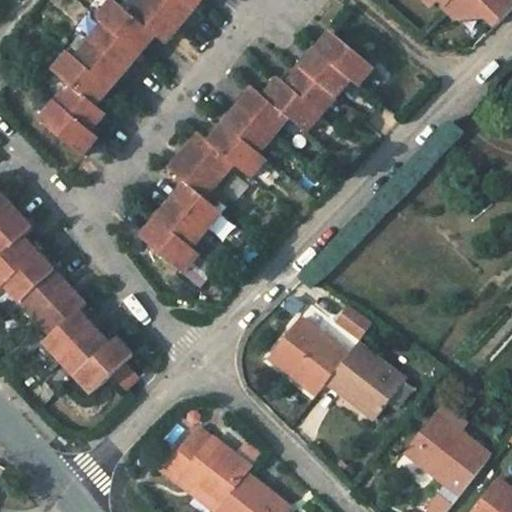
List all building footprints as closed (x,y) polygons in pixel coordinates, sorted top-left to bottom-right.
[(183,0),(144,0),(131,16),(156,37),(165,45),(179,29),(195,10),(183,0)] [(203,0),(183,0),(195,10),(203,1),(203,0)] [(423,0),(433,9),(441,1),(440,0),(423,0)] [(497,27),(510,14),(511,11),(511,0),(440,0),(441,1),(449,8),(455,2),(473,20),(488,19),(497,27)] [(106,26),(140,55),(148,46),(156,37),(131,16),(114,2),(98,20),(106,26)] [(449,8),(447,10),(458,21),(473,20),(455,2),(449,8)] [(106,26),(92,43),(126,72),(134,62),(140,55),(106,26)] [(325,43),(317,52),(352,81),(359,87),(374,68),(332,34),(325,43)] [(126,72),(92,43),(76,62),(111,90),(118,81),(126,72)] [(309,61),(302,69),(337,98),(352,81),(317,52),(309,61)] [(104,98),(111,90),(76,62),(68,55),(54,72),(71,86),(97,107),(104,98)] [(287,86),(322,116),(337,98),(302,69),(293,79),(287,86)] [(273,89),(264,98),(290,120),(307,134),(322,116),(287,86),(280,80),(273,89)] [(97,107),(71,86),(56,104),(91,133),(99,123),(106,115),(97,107)] [(290,120),(264,98),(255,90),(248,98),(240,108),(275,137),(290,120)] [(99,139),(91,133),(56,104),(42,121),(84,156),(90,150),(99,139)] [(260,154),(275,137),(240,108),(232,116),(225,125),(260,154)] [(431,152),(448,160),(465,128),(447,119),(431,152)] [(260,154),(225,125),(217,134),(209,143),(235,164),(252,179),(267,160),(260,154)] [(205,199),(235,164),(209,143),(200,135),(188,150),(170,170),(188,185),(205,199)] [(172,203),(207,232),(222,214),(205,199),(188,185),(180,194),(172,203)] [(0,228),(17,213),(8,203),(2,196),(0,197),(0,228)] [(192,249),(207,232),(172,203),(165,211),(157,220),(192,249)] [(0,228),(0,260),(24,238),(33,230),(23,219),(17,213),(0,228)] [(184,273),(199,255),(192,249),(157,220),(149,229),(142,237),(184,273)] [(24,238),(0,260),(0,290),(6,285),(39,255),(31,246),(24,238)] [(46,262),(39,255),(6,285),(22,303),(55,272),(46,262)] [(203,289),(223,270),(213,260),(193,278),(203,289)] [(72,290),(55,272),(22,303),(52,337),(80,312),(86,306),(72,290)] [(46,343),(61,360),(95,329),(88,322),(80,312),(52,337),(46,343)] [(319,395),(329,382),(348,357),(301,320),(271,357),(319,395)] [(76,376),(110,346),(101,336),(95,329),(61,360),(76,376)] [(118,339),(110,346),(76,376),(93,394),(113,375),(126,363),(134,356),(125,347),(118,339)] [(359,344),(348,357),(329,382),(375,421),(406,382),(359,344)] [(140,379),(126,363),(113,375),(127,392),(140,379)] [(414,458),(447,485),(427,508),(431,511),(448,511),(492,457),(439,415),(429,427),(435,432),(414,458)] [(207,447),(214,438),(200,427),(193,436),(207,447)] [(408,454),(414,458),(435,432),(429,427),(408,454)] [(193,436),(171,465),(222,506),(247,474),(252,468),(214,438),(207,447),(193,436)] [(166,471),(218,511),(222,506),(171,465),(166,471)] [(287,511),(291,508),(247,474),(222,506),(218,511),(217,511),(287,511)] [(511,511),(511,489),(499,480),(473,511),(511,511)]
